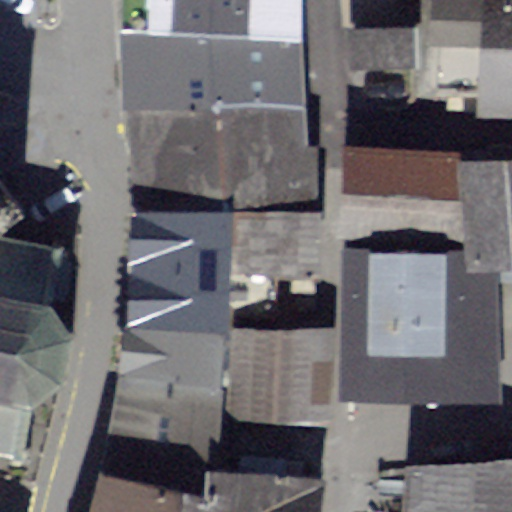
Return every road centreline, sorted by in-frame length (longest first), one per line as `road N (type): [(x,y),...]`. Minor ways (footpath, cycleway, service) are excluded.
road 1 (secondary): [(57,511),(98,254),(83,0)]
road 2 (residential): [(324,116),(336,390),(329,511)]
road 3 (residential): [(511,134),(448,137),(324,116)]
